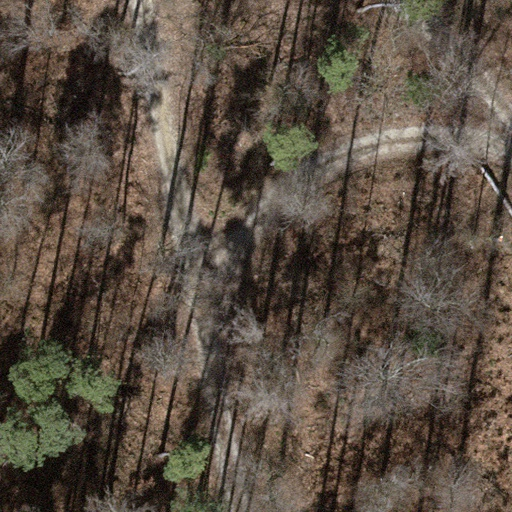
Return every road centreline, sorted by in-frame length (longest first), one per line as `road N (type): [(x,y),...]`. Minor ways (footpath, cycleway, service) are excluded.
road 1 (track): [(246,511),(147,0)]
road 2 (track): [(511,140),(361,143),(273,192),(205,284)]
road 3 (track): [(404,0),(511,106)]
